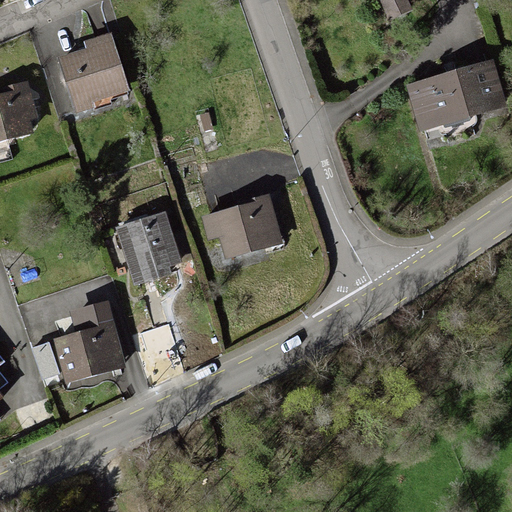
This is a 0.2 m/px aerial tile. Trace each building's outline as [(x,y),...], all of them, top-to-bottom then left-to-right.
[(87,61),(60,70),(75,114),(128,97),(111,46),(85,54),(87,61)] [(492,73),(410,93),(421,138),(503,118),(492,73)] [(29,95),(0,103),(0,148),(41,137),(29,95)] [(269,206),(213,224),(228,271),(284,252),(269,206)] [(168,224),(122,236),(136,292),(182,281),(168,224)] [(110,336),(54,349),(63,391),(120,377),(110,336)]
